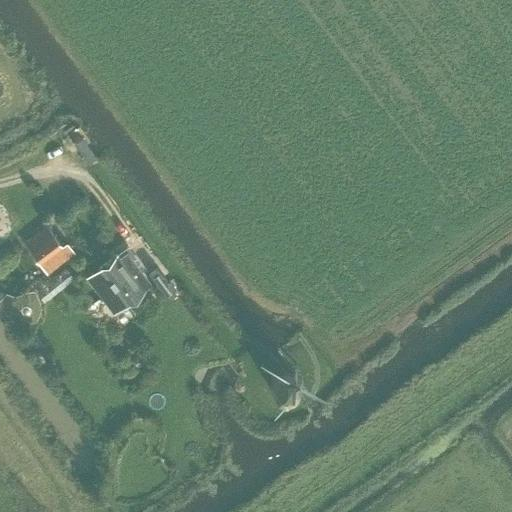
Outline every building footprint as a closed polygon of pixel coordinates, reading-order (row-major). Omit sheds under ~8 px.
[(47,225),(24,242),(48,272),(70,255),(47,225)] [(173,285),(158,266),(146,275),(127,250),(119,257),(116,253),(86,276),(114,312),(130,300),(134,301),(140,296),(140,292),(152,283),(161,294),(173,285)] [(67,267),(50,280),(58,290),(74,277),(67,267)] [(181,267),(169,277),(184,294),(196,283),(181,267)] [(6,294),(0,298),(0,305),(5,312),(10,316),(22,322),(33,320),(38,310),(38,308),(37,304),(36,300),(35,295),(34,293),(34,292),(33,292),(32,291),(31,291),(28,291),(27,292),(15,297),(13,297),(6,294)] [(271,388),(279,397),(291,399),(299,392),(303,380),(295,371),(283,367),(273,376),(271,388)]
